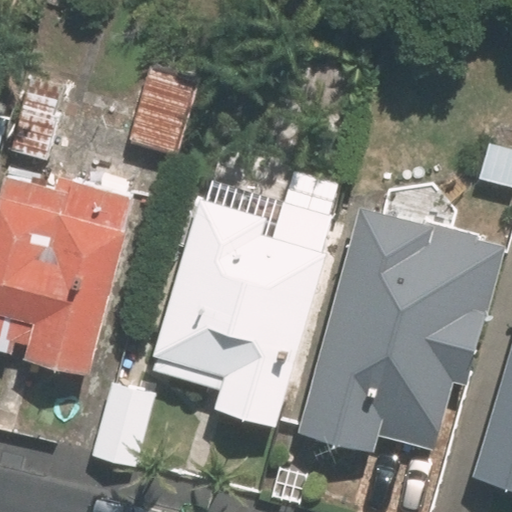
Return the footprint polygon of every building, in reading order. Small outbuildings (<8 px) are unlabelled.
[(197,63),(146,54),(129,146),(180,155),(197,63)] [(62,71),(22,64),(6,161),(46,168),(62,71)] [(61,183),(8,169),(0,200),(0,342),(94,367),(140,192),(64,171),(61,183)] [(283,216),(203,194),(156,363),(223,381),(217,404),(283,422),(343,205),(290,190),(283,216)] [(510,239),(363,201),(306,418),(303,429),(377,449),(380,438),(443,454),(462,381),(473,383),(510,239)] [(511,348),(479,470),(511,479),(511,348)] [(155,394),(106,382),(86,460),(135,473),(155,394)]
